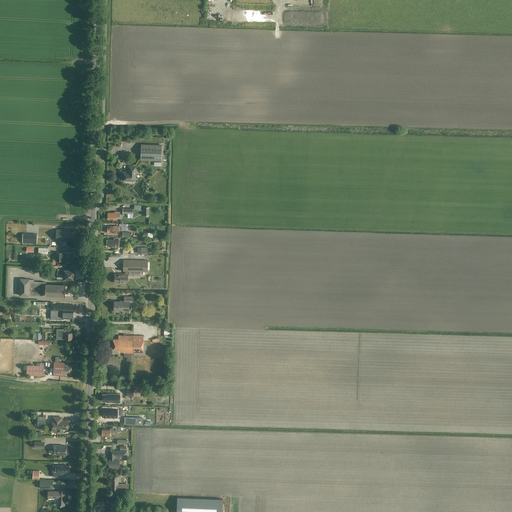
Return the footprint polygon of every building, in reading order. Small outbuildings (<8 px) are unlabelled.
[(141,144),(141,160),(161,160),(162,145),(141,144)] [(135,178),(136,167),(129,166),(129,171),(128,172),(123,172),(122,180),(133,181),(135,178)] [(69,239),(75,239),(75,232),(70,232),(70,230),(56,230),(56,240),(65,241),(65,240),(69,240),(69,239)] [(37,244),(37,234),(23,234),(22,243),(37,244)] [(107,240),(107,246),(115,246),(119,246),(119,238),(114,238),(114,240),(107,240)] [(65,262),(72,262),(72,257),(74,257),(74,253),(66,252),(65,252),(65,253),(56,253),(56,260),(63,261),(63,260),(65,260),(65,262)] [(147,261),(123,260),(123,271),(125,271),(125,274),(115,274),(114,282),(128,283),(128,274),(128,271),(147,272),(147,261)] [(74,279),(74,270),(63,270),(63,269),(58,269),(57,274),(63,274),(63,275),(64,275),(64,279),(74,279)] [(46,282),(34,282),(34,280),(30,279),(20,279),(20,295),(29,295),(65,296),(65,285),(46,284),(46,282)] [(132,302),(132,297),(124,297),(124,301),(122,301),(122,302),(114,302),(114,310),(129,311),(129,302),(132,302)] [(73,305),(51,304),(51,305),(37,305),(37,306),(33,306),(33,316),(37,316),(37,321),(64,321),(64,318),(73,319),(73,305)] [(52,334),(57,334),(57,335),(53,335),(53,338),(65,339),(72,339),(72,333),(65,333),(65,334),(60,334),(60,330),(52,330),(52,334)] [(143,354),(143,336),(118,335),(118,339),(113,339),(113,350),(119,350),(119,352),(124,352),(124,353),(143,354)] [(71,374),(71,366),(67,366),(67,364),(64,364),(65,363),(54,362),(53,375),(67,376),(67,374),(71,374)] [(43,376),(44,366),(27,365),(26,375),(43,376)] [(120,403),(120,394),(107,394),(103,394),(102,401),(107,401),(107,402),(120,403)] [(70,397),(56,396),(56,405),(70,405),(70,397)] [(117,418),(117,409),(103,408),(103,417),(117,418)] [(46,417),(38,416),(38,425),(45,426),(46,417)] [(53,417),(52,429),(57,429),(57,432),(63,432),(63,429),(67,430),(68,420),(61,420),(61,417),(53,417)] [(143,425),(143,417),(124,417),(124,424),(143,425)] [(62,454),(67,454),(67,446),(62,446),(62,445),(53,445),(53,455),(62,455),(62,454)] [(109,465),(109,468),(119,468),(119,464),(124,464),(124,460),(127,460),(127,456),(127,451),(110,450),(110,459),(109,459),(109,465)] [(63,477),(63,473),(66,473),(66,472),(69,472),(69,466),(57,465),(57,472),(53,472),(53,477),(63,477)] [(118,489),(125,490),(128,490),(128,484),(118,484),(118,477),(112,477),(112,490),(118,490),(118,489)] [(48,491),(48,498),(58,498),(58,505),(65,506),(65,491),(48,491)] [(177,497),(176,511),(221,511),(222,499),(177,497)]
